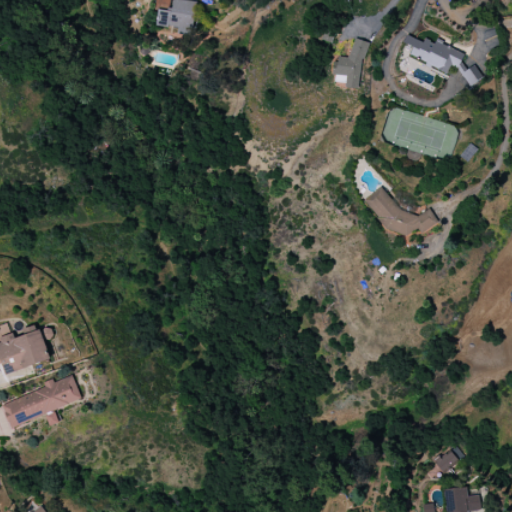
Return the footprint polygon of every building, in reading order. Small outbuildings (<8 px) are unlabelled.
[(157,0),(155,26),(178,28),(177,35),(192,36),(196,1),(182,0),(157,0)] [(464,52),(435,43),(424,39),(423,41),(406,36),(403,44),(413,46),(409,59),(449,72),(449,74),(477,83),(480,71),(460,64),(464,52)] [(359,90),(366,42),(352,40),(350,58),(336,56),(333,74),(347,76),(345,88),(359,90)] [(364,200),(402,244),(418,231),(422,235),(435,224),(424,211),(412,221),(381,186),(364,200)] [(5,375),(51,360),(41,330),(12,339),(8,328),(0,330),(0,364),(2,364),(5,375)] [(81,399),(72,376),(54,383),(53,380),(43,383),(45,388),(1,406),(10,429),(45,415),(50,426),(60,422),(55,410),(81,399)] [(440,473),(459,463),(453,451),(434,461),(440,473)] [(472,511),(481,511),(479,496),(468,497),(467,488),(444,490),(446,511),(472,511)]
